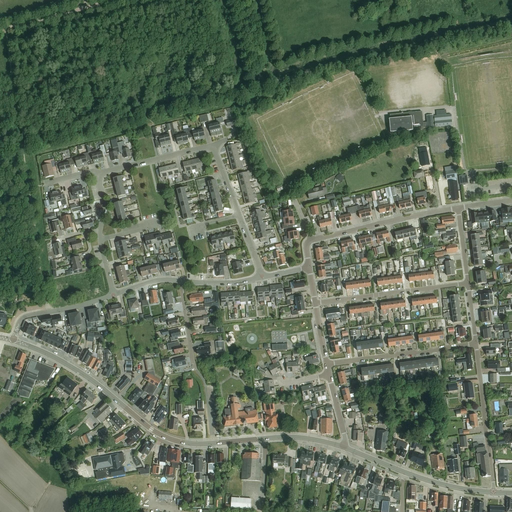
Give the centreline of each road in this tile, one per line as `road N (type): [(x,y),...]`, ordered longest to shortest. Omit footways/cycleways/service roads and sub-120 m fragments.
road 1 (tertiary): [(212,444),(158,434),(75,370),(12,340)]
road 2 (residential): [(212,444),(179,281)]
road 3 (unclassified): [(314,303),(467,283)]
road 4 (residential): [(310,240),(457,208)]
road 5 (residential): [(326,364),(475,344)]
road 6 (residential): [(493,492),(475,344)]
road 7 (tertiary): [(346,449),(299,438),(212,444)]
road 8 (residential): [(95,173),(212,145)]
